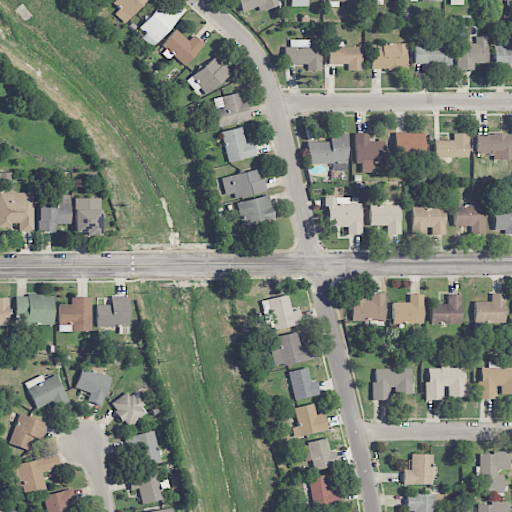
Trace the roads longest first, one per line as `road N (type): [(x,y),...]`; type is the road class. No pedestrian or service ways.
road 1 (residential): [(0,266),(315,266)]
road 2 (residential): [(201,0),(248,44),(268,78),(315,266)]
road 3 (residential): [(315,266),(373,511)]
road 4 (residential): [(277,105),(511,104)]
road 5 (residential): [(315,266),(511,264)]
road 6 (residential): [(356,432),(511,432)]
